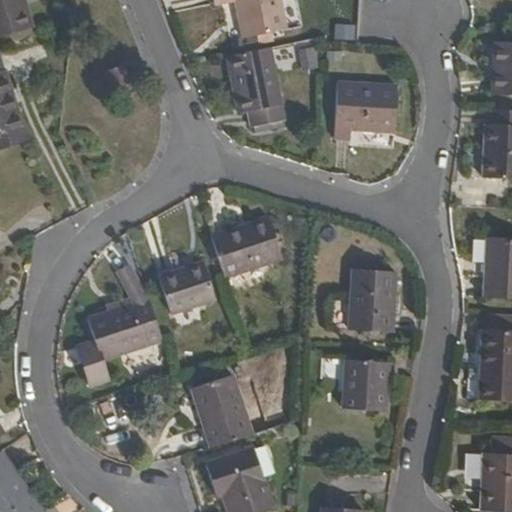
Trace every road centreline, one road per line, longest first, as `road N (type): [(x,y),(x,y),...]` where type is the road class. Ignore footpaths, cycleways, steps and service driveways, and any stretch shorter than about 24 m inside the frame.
road 1 (residential): [(191,151),(156,187),(99,220),(66,257),(41,308),(34,356),(43,408),(69,452),(149,511)]
road 2 (residential): [(415,207),(439,314),(408,511)]
road 3 (residential): [(191,151),(415,207)]
road 4 (residential): [(415,207),(437,89),(420,3)]
road 5 (residential): [(191,151),(182,102),(142,0)]
